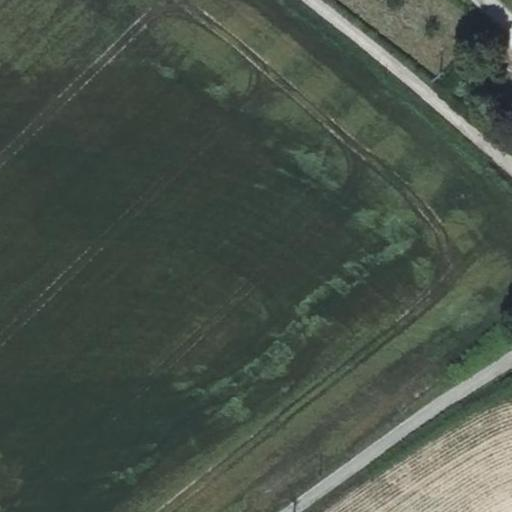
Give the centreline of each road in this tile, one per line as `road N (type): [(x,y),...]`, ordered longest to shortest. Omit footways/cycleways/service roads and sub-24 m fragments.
road 1 (unclassified): [(299,0),(511,183)]
road 2 (unclassified): [(295,511),(511,357)]
